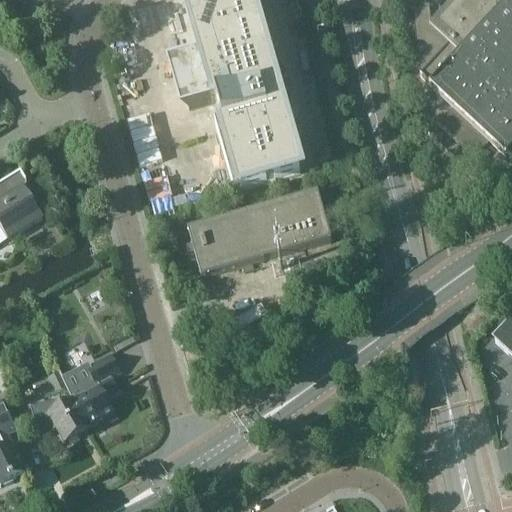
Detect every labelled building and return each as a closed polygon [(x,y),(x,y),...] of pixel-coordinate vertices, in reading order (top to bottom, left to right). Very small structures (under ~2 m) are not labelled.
[(186,0),(203,57),(176,65),(190,113),(217,105),(242,193),(300,177),(249,0),(186,0)] [(473,161),(489,143),(505,158),(511,150),(511,0),(460,0),(445,17),(439,12),(439,9),(413,12),(421,76),(419,78),(453,110),(438,126),(473,161)] [(26,190),(27,186),(25,184),(26,183),(20,174),(0,186),(0,229),(8,242),(42,221),(23,192),(26,190)] [(203,282),(333,245),(319,197),(189,234),(203,282)] [(259,310),(231,328),(238,339),(266,321),(259,310)] [(511,324),(494,344),(511,360),(511,324)] [(222,333),(218,334),(205,338),(208,352),(225,347),(222,333)] [(74,406),(89,431),(102,423),(105,428),(117,422),(104,398),(117,390),(112,381),(121,377),(111,360),(78,378),(89,398),(74,406)] [(55,398),(69,392),(61,374),(47,380),(55,398)] [(0,486),(25,475),(8,439),(18,434),(3,401),(0,402),(0,486)] [(40,440),(53,434),(57,431),(65,446),(89,432),(89,431),(74,406),(73,404),(68,407),(65,402),(68,401),(61,401),(56,402),(47,404),(42,405),(36,407),(33,407),(28,409),(28,410),(31,409),(40,443),(41,442),(40,440)]
